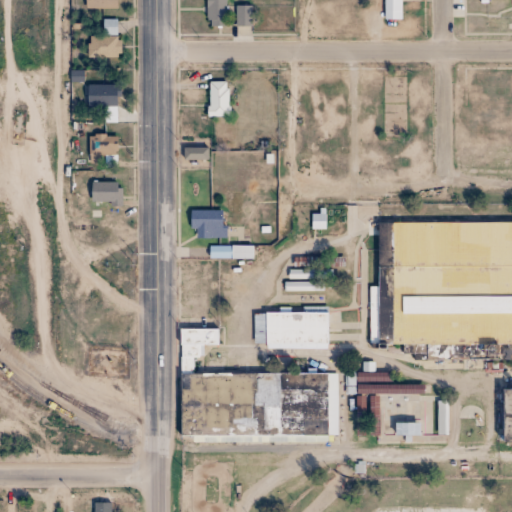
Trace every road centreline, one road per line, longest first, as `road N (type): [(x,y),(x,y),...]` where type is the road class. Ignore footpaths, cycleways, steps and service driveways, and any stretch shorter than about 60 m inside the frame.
road 1 (secondary): [(160,511),(155,52)]
road 2 (residential): [(511,52),(155,52)]
road 3 (residential): [(447,186),(445,0)]
road 4 (residential): [(159,477),(0,477)]
